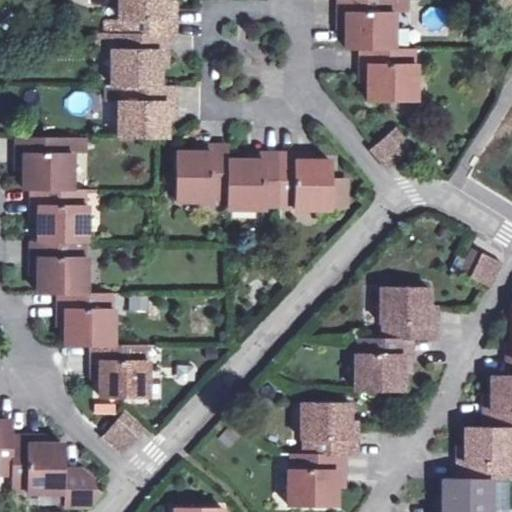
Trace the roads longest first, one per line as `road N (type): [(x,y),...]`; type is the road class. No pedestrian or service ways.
road 1 (residential): [(390,195),(136,472)]
road 2 (residential): [(377,511),(511,252)]
road 3 (residential): [(304,100),(210,105),(211,11),(280,8)]
road 4 (residential): [(16,369),(136,472)]
road 5 (residential): [(511,238),(438,192),(390,195)]
road 6 (residential): [(304,100),(390,195)]
